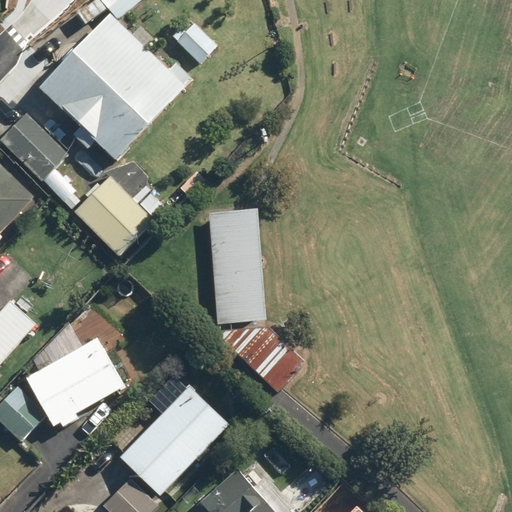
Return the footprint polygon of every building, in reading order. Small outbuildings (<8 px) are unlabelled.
[(144,0),(99,0),(96,3),(118,25),(144,0)] [(100,21),(90,8),(64,29),(74,42),(100,21)] [(108,21),(36,94),(110,167),(183,93),(108,21)] [(186,36),(180,29),(169,40),(198,70),(218,50),(195,26),(186,36)] [(78,205),(71,197),(75,194),(56,174),(72,159),(29,115),(1,142),(62,206),(70,213),(78,205)] [(0,236),(32,204),(0,172),(0,236)] [(151,225),(108,181),(71,216),(115,261),(151,225)] [(215,331),(264,327),(255,215),(206,218),(215,331)] [(7,303),(0,310),(0,362),(33,327),(7,303)] [(302,369),(265,334),(212,336),(276,397),(302,369)] [(73,418),(122,393),(97,343),(24,381),(54,438),(78,426),(73,418)] [(228,427),(188,389),(144,435),(134,425),(118,442),(128,451),(118,462),(157,500),(228,427)] [(44,420),(12,392),(0,405),(0,427),(21,446),(44,420)] [(188,511),(266,511),(227,473),(188,511)] [(158,511),(161,509),(131,480),(101,511),(158,511)]
